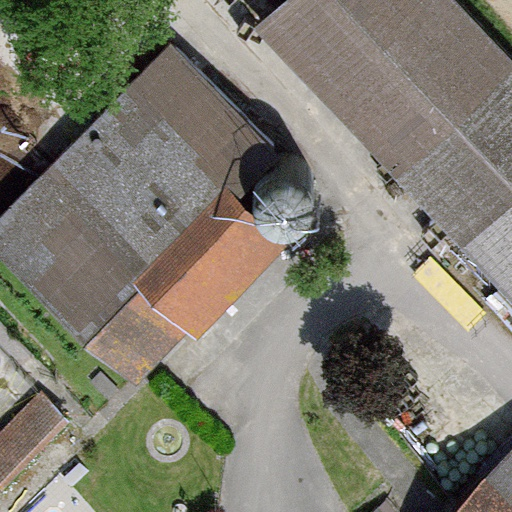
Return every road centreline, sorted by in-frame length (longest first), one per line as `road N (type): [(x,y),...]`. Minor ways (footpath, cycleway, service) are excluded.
road 1 (unknown): [(511,359),(188,0)]
road 2 (track): [(283,511),(271,460),(274,367),(304,312),(390,225)]
